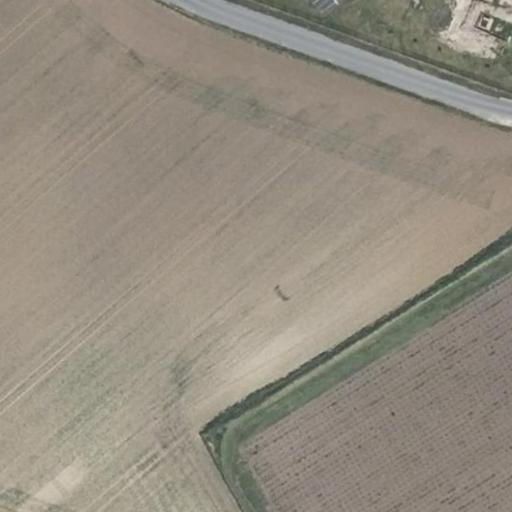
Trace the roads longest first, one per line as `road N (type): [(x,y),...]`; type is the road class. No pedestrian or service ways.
road 1 (track): [(251,511),(223,451),(232,432),(511,247)]
road 2 (residential): [(511,112),(188,0)]
